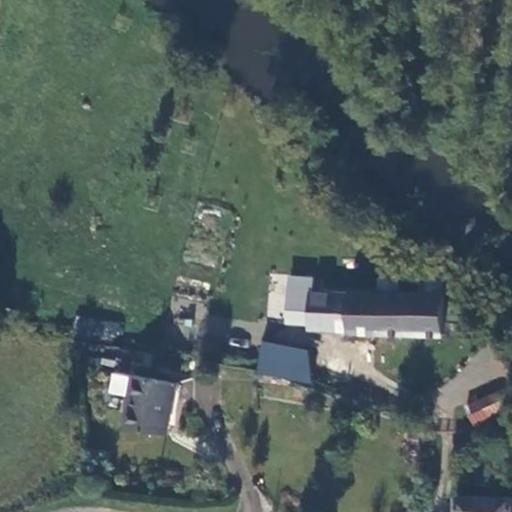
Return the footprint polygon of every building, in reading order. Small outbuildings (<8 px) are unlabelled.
[(448,279),(420,277),(419,293),(329,288),(311,289),(311,277),(289,277),(285,324),(310,327),(310,332),(349,333),(349,335),(424,338),(445,339),(448,279)] [(468,325),(451,325),(450,337),(468,337),(468,325)] [(444,352),(445,339),(424,338),(423,350),(444,352)] [(313,357),(267,349),(263,366),(310,375),(313,357)] [(168,436),(179,387),(120,375),(115,395),(128,399),(124,426),(168,436)] [(505,389),(465,403),(471,422),(511,408),(505,389)] [(510,511),(510,490),(455,488),(454,511),(510,511)]
